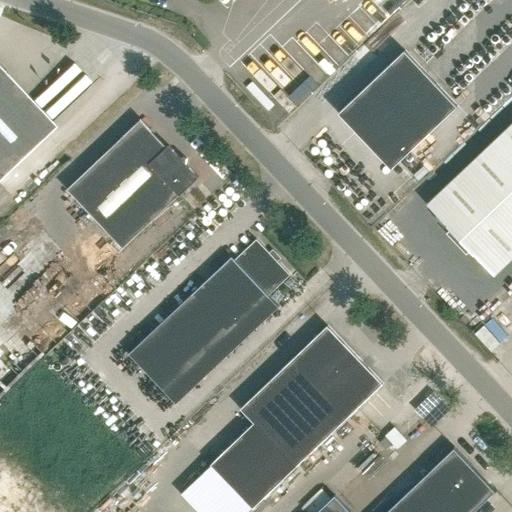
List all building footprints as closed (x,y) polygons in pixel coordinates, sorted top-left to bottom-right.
[(405,51),(339,113),(392,169),(457,106),(405,51)] [(0,67),(0,177),(55,126),(0,67)] [(141,119),(67,189),(123,248),(179,195),(180,195),(199,177),(186,164),(187,158),(181,158),(169,145),(167,147),(141,119)] [(511,135),(433,210),(489,269),(511,247),(511,135)] [(290,275),(256,239),(235,260),(232,257),(129,354),(165,392),(268,295),(290,275)] [(253,508),(383,383),(328,325),(241,408),(255,423),(211,464),(253,508)] [(386,511),(350,511),(335,495),(317,511),(473,511),(495,492),(454,448),(386,511)]
